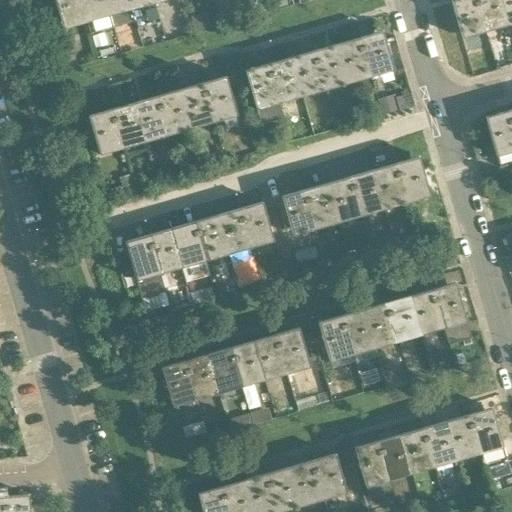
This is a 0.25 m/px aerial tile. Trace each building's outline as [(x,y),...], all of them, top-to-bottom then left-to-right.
[(87,24),(80,0),(54,0),(64,30),(87,24)] [(113,28),(105,0),(80,0),(87,24),(90,35),(113,28)] [(135,22),(129,0),(105,0),(113,28),(135,22)] [(129,0),(135,22),(136,25),(139,24),(140,28),(160,23),(154,4),(153,0),(129,0)] [(262,0),(261,0),(250,3),(254,16),(266,12),(262,0)] [(285,0),(275,0),(278,9),(287,6),(285,0)] [(485,32),(475,0),(451,0),(460,31),(462,39),(485,32)] [(475,0),(485,32),(507,26),(500,0),(475,0)] [(511,0),(500,0),(507,26),(511,42),(511,0)] [(196,33),(216,27),(211,11),(191,18),(196,33)] [(383,32),(358,39),(370,78),(394,71),(383,32)] [(370,78),(358,39),(336,46),(347,85),(370,78)] [(110,53),(117,51),(115,41),(107,43),(110,53)] [(347,85),(336,46),(313,52),(324,91),(347,85)] [(324,91),(313,52),(290,59),(302,98),(324,91)] [(302,98),(290,59),(268,66),(279,105),(302,98)] [(283,119),(279,105),(268,66),(245,72),(247,81),(256,111),(258,111),(262,125),(283,119)] [(226,78),(203,84),(214,123),(237,117),(229,86),(226,78)] [(214,123),(203,84),(180,91),(191,130),(214,123)] [(191,130),(180,91),(157,97),(168,137),(191,130)] [(382,115),(399,110),(395,95),(377,100),(382,115)] [(168,137),(157,97),(135,104),(146,143),(168,137)] [(146,143),(135,104),(112,110),(123,150),(146,143)] [(123,150),(112,110),(89,117),(100,156),(123,150)] [(511,168),(511,123),(508,111),(485,118),(500,172),(511,168)] [(419,158),(396,165),(407,203),(430,197),(419,158)] [(407,203),(396,165),(373,171),(384,210),(407,203)] [(384,210),(373,171),(350,178),(361,217),(384,210)] [(133,185),(129,175),(118,178),(122,188),(133,185)] [(361,217),(350,178),(328,184),(339,223),(361,217)] [(339,223),(328,184),(304,191),(316,230),(339,223)] [(316,230),(304,191),(281,198),(293,236),(316,230)] [(262,203),(239,210),(250,249),(273,242),(262,203)] [(250,249),(239,210),(216,217),(227,255),(250,249)] [(227,255),(216,217),(193,223),(204,262),(227,255)] [(204,262),(193,223),(171,230),(182,268),(187,284),(209,277),(204,262)] [(182,268),(171,230),(148,236),(159,275),(182,268)] [(164,292),(159,275),(148,236),(125,243),(127,252),(136,282),(137,281),(142,299),(164,292)] [(220,283),(213,285),(217,298),(229,294),(227,287),(220,283)] [(433,290),(444,329),(449,344),(462,340),(470,338),(471,338),(467,323),(465,315),(458,292),(456,284),(433,290)] [(444,329),(433,290),(410,297),(421,336),(444,329)] [(421,336),(410,297),(387,304),(398,342),(421,336)] [(401,351),(398,342),(387,304),(364,310),(375,349),(378,358),(401,351)] [(375,349),(364,310),(341,317),(352,355),(375,349)] [(352,355),(341,317),(318,324),(320,332),(329,362),(352,355)] [(275,336),(287,374),(310,367),(301,337),(298,329),(275,336)] [(253,342),(264,381),(287,374),(275,336),(253,342)] [(230,349),(241,387),(264,381),(253,342),(230,349)] [(241,387),(230,349),(208,356),(219,394),(241,387)] [(184,362),(195,401),(219,394),(208,356),(184,362)] [(202,422),(195,401),(184,362),(161,369),(164,377),(179,429),(202,422)] [(376,369),(359,374),(363,386),(379,381),(376,369)] [(268,408),(255,411),(250,413),(253,425),(259,424),(271,420),(268,408)] [(469,416),(479,455),(483,468),(507,461),(492,409),(469,416)] [(232,432),(253,426),(249,414),(228,420),(232,432)] [(446,423),(456,461),(479,455),(469,416),(446,423)] [(211,437),(223,433),(220,421),(207,424),(211,437)] [(423,430),(434,468),(456,461),(446,423),(423,430)] [(401,436),(411,475),(434,468),(423,430),(416,432),(401,436)] [(170,433),(163,435),(167,448),(180,445),(177,436),(171,433),(170,433)] [(378,442),(389,481),(411,475),(401,436),(378,442)] [(392,492),(389,481),(378,442),(354,449),(357,457),(369,498),(392,492)] [(336,454),(313,461),(324,500),(347,493),(345,485),(338,463),(336,454)] [(324,500),(313,461),(290,467),(301,506),(324,500)] [(281,511),(301,506),(290,467),(267,474),(277,511),(281,511)] [(277,511),(267,474),(244,480),(253,511),(277,511)] [(253,511),(244,480),(221,487),(228,511),(253,511)] [(490,484),(492,492),(501,490),(498,482),(490,484)] [(441,489),(445,503),(459,499),(455,485),(441,489)] [(228,511),(221,487),(198,494),(203,511),(228,511)] [(30,511),(29,496),(5,497),(6,511),(30,511)]
